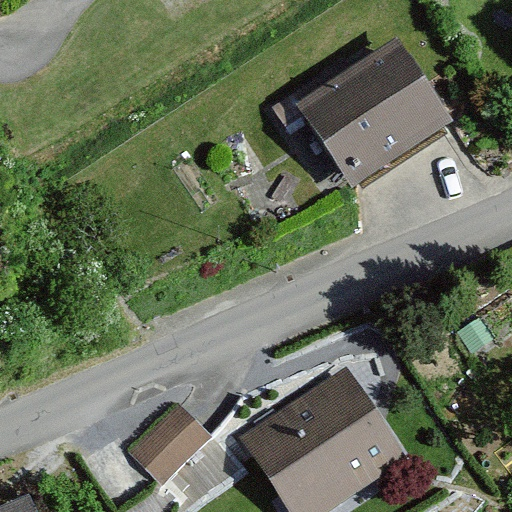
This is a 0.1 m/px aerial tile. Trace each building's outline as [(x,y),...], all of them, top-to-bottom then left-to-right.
[(408,51),(301,108),(348,196),(455,139),(408,51)] [(349,365),(243,435),(294,511),(325,511),(409,456),(349,365)] [(172,477),(219,431),(182,393),(134,440),(172,477)] [(171,473),(185,496),(234,466),(220,443),(171,473)] [(0,511),(44,511),(31,482),(0,496),(0,511)]
